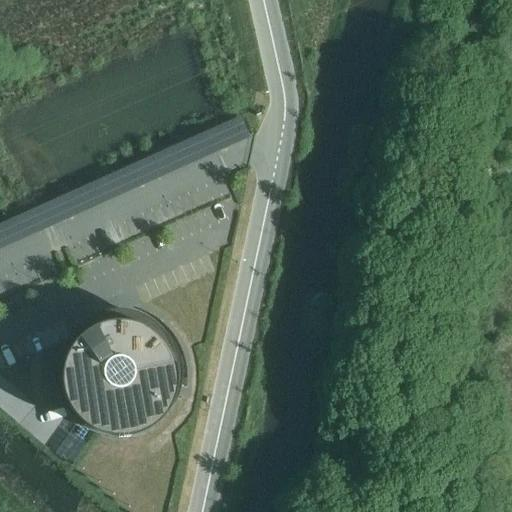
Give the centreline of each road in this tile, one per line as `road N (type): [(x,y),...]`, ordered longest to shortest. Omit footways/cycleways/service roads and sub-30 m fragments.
road 1 (track): [(291,511),(310,473),(413,0)]
road 2 (unclassified): [(200,511),(284,98),(265,0)]
